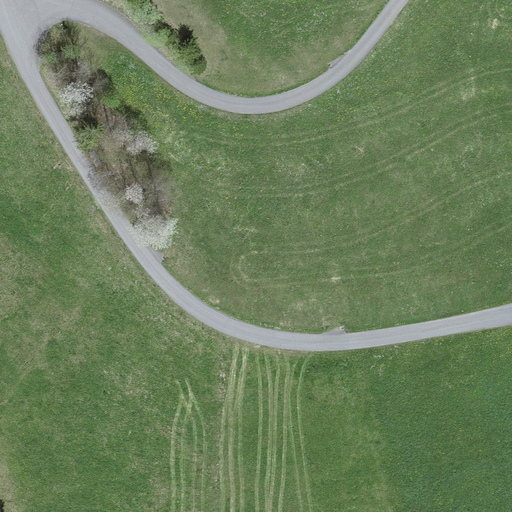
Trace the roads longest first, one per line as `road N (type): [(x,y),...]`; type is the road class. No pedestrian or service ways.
road 1 (unclassified): [(511,312),(411,337),(339,342),(260,339),(175,304),(43,115),(3,0)]
road 2 (track): [(4,4),(100,12),(194,89),(228,104),(270,108),(316,91),(403,0)]
